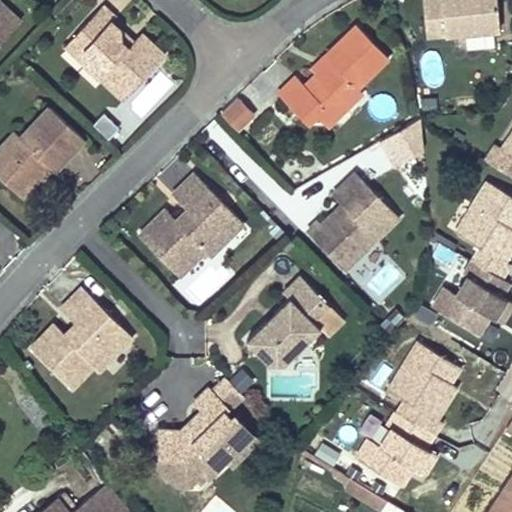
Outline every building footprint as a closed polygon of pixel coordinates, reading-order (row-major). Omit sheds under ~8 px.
[(494,30),(490,0),(418,0),(422,37),(494,30)] [(0,41),(17,22),(0,5),(0,41)] [(81,63),(121,100),(163,56),(140,34),(131,42),(126,48),(117,40),(117,29),(108,20),(111,17),(99,6),(70,37),(81,48),(81,63)] [(293,79),(275,95),(305,127),(314,119),(323,111),(332,122),(359,95),(354,90),(385,61),(353,28),(322,58),(328,64),(313,77),(302,88),(293,79)] [(117,40),(126,48),(131,42),(117,29),(117,40)] [(81,48),(70,37),(63,46),(81,63),(81,48)] [(328,64),(322,58),(307,71),(313,77),(328,64)] [(235,99),(219,116),(232,130),(249,113),(235,99)] [(52,169),(80,140),(47,107),(20,135),(14,130),(0,146),(10,155),(0,165),(0,178),(17,196),(37,176),(48,166),(52,169)] [(332,122),(323,111),(314,119),(324,130),(332,122)] [(511,119),(511,118),(493,144),(511,157),(511,119)] [(390,130),(398,158),(424,150),(416,122),(390,130)] [(0,165),(10,155),(0,146),(0,145),(0,165)] [(48,166),(37,176),(41,180),(52,169),(48,166)] [(334,188),(379,232),(395,215),(350,171),(334,188)] [(161,210),(155,217),(196,255),(200,252),(204,257),(239,223),(190,174),(168,195),(182,209),(187,215),(177,225),(172,220),(161,210)] [(509,231),(511,226),(511,199),(480,178),(464,202),(471,206),(458,223),(503,251),(506,246),(498,241),(505,229),(509,231)] [(321,226),(315,220),(304,233),(332,261),(342,250),(360,251),(379,232),(334,188),(329,194),(341,205),(346,209),(338,217),(334,212),(321,226)] [(452,219),(458,223),(471,206),(464,202),(452,219)] [(346,209),(341,205),(334,212),(338,217),(346,209)] [(187,215),(182,209),(172,220),(177,225),(187,215)] [(196,255),(155,217),(135,237),(175,276),(196,255)] [(458,223),(452,219),(447,226),(453,231),(458,223)] [(437,284),(424,304),(469,333),(477,319),(472,316),(476,309),(482,313),(493,320),(505,301),(494,295),(502,282),(493,276),(501,262),(497,259),(503,251),(458,223),(453,231),(473,245),(457,271),(460,273),(449,292),(437,284)] [(498,241),(506,246),(511,237),(511,233),(509,231),(505,229),(498,241)] [(342,250),(332,261),(342,270),(360,251),(342,250)] [(197,309),(235,277),(214,251),(175,282),(197,309)] [(285,297),(262,320),(292,350),(316,326),(310,318),(325,304),(295,273),(278,289),(285,297)] [(128,336),(78,287),(57,309),(72,324),(77,329),(65,342),(60,336),(50,327),(27,349),(68,389),(90,366),(95,371),(128,336)] [(472,316),(477,319),(482,313),(476,309),(472,316)] [(292,350),(262,320),(243,337),(265,362),(281,360),(292,350)] [(77,329),(72,324),(60,336),(65,342),(77,329)] [(453,363),(412,338),(402,356),(444,378),(453,363)] [(375,444),(361,435),(349,455),(393,483),(402,468),(397,465),(401,460),(405,463),(418,471),(429,454),(416,445),(433,418),(428,416),(440,398),(433,394),(444,378),(402,356),(392,371),(397,374),(386,392),(397,398),(390,409),(388,408),(379,423),(386,427),(375,444)] [(397,374),(392,371),(381,389),(386,392),(397,374)] [(239,396),(221,377),(207,391),(224,409),(239,396)] [(444,378),(433,394),(440,398),(450,382),(444,378)] [(200,411),(179,431),(156,452),(156,468),(173,485),(186,486),(201,472),(205,476),(223,459),(228,464),(254,440),(231,415),(228,417),(222,411),(224,409),(207,391),(204,389),(191,402),(200,411)] [(511,411),(508,409),(498,425),(511,433),(511,411)] [(156,431),(156,452),(179,431),(156,431)] [(511,511),(511,463),(486,504),(500,511),(511,511)] [(398,511),(400,509),(350,477),(345,486),(385,511),(398,511)] [(125,511),(127,511),(103,482),(66,511),(55,497),(35,511),(125,511)]
